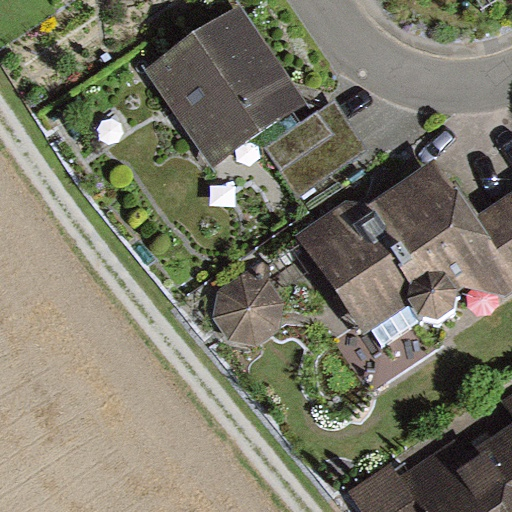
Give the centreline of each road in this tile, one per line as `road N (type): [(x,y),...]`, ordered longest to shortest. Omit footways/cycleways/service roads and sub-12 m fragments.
road 1 (track): [(311,511),(46,192),(0,120)]
road 2 (residential): [(326,0),(371,64),(421,84),(511,78)]
